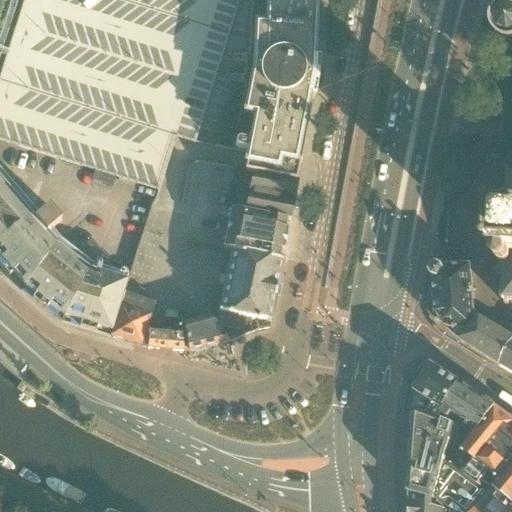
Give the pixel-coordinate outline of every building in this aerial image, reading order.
[(11,0),(0,35),(0,141),(159,192),(176,138),(195,144),(240,0),(11,0)] [(268,0),(267,28),(256,27),(255,58),(251,84),(246,114),(256,116),(251,144),(240,142),(239,142),(237,142),(236,144),(235,145),(235,147),(236,148),(237,150),(239,150),(249,152),(249,154),(247,161),(246,170),(297,180),(298,172),(300,164),(301,164),(309,124),(308,124),(313,98),(315,98),(317,89),(319,79),(319,69),(320,59),(317,59),(319,33),(320,33),(321,0),(268,0)] [(511,2),(509,2),(503,4),(499,6),(496,9),(494,12),(493,16),(492,21),(493,26),(494,31),(496,35),(499,37),(503,39),(507,41),(510,41),(511,41),(511,2)] [(296,183),(297,180),(246,170),(245,173),(254,174),(250,193),(246,213),(289,222),(289,221),(290,222),(294,203),(297,183),(296,183)] [(511,173),(511,174),(510,187),(508,186),(502,195),(502,197),(508,198),(508,203),(506,203),(502,207),(502,213),(500,213),(499,226),(501,229),(500,239),(499,241),(498,254),(500,255),(500,261),(504,265),(505,265),(505,270),(497,270),(497,274),(505,274),(504,282),(506,282),(505,300),(505,305),(508,305),(509,300),(511,300),(511,173)] [(35,220),(0,179),(0,258),(2,261),(0,262),(0,267),(9,278),(13,274),(15,275),(17,278),(23,285),(24,287),(21,291),(61,323),(112,339),(128,286),(127,285),(128,283),(88,270),(57,246),(54,243),(47,234),(61,222),(49,208),(35,220)] [(289,222),(246,213),(217,207),(215,219),(229,221),(225,240),(226,241),(225,249),(241,252),(274,259),(281,260),(283,252),(284,252),(288,231),(287,231),(289,222)] [(281,261),(281,260),(274,259),(241,252),(225,249),(225,250),(232,252),(219,315),(217,324),(214,323),(229,343),(248,335),(254,332),(269,329),(270,325),(271,325),(271,321),(271,320),(272,312),(273,312),(274,308),(273,308),(275,299),(276,299),(276,296),(275,295),(276,290),(277,290),(278,287),(277,287),(279,278),(280,278),(281,274),(280,274),(281,265),(282,265),(283,262),(281,261)] [(476,316),(474,299),(471,267),(444,268),(442,267),(441,267),(440,267),(438,267),(437,267),(436,268),(435,269),(434,271),(434,272),(433,273),(434,275),(435,277),(436,278),(439,316),(440,316),(440,319),(441,322),(443,325),(444,327),(449,331),(475,330),(477,327),(476,316)] [(159,305),(142,300),(145,291),(128,286),(112,339),(142,348),(148,350),(149,350),(159,305)] [(164,323),(167,308),(159,305),(149,350),(185,353),(185,326),(184,326),(184,320),(179,320),(179,326),(164,323)] [(461,342),(470,348),(501,367),(511,346),(511,338),(502,332),(487,323),(476,316),(477,327),(475,330),(449,331),(461,342)] [(229,343),(214,323),(211,318),(185,326),(185,353),(189,353),(228,344),(229,343)] [(511,346),(501,367),(511,373),(511,346)] [(418,412),(439,420),(462,385),(434,367),(418,391),(418,394),(426,399),(418,412)] [(456,427),(477,395),(462,385),(439,420),(455,427),(456,427)] [(476,463),(511,420),(498,409),(477,395),(456,427),(455,427),(451,437),(444,463),(455,470),(466,454),(476,463)] [(417,412),(412,477),(410,505),(425,506),(444,511),(476,511),(480,507),(489,493),(464,476),(455,470),(444,463),(451,437),(455,427),(439,420),(418,412),(417,412)] [(495,490),(511,467),(511,421),(511,420),(476,463),(464,476),(489,493),(492,488),(495,490)] [(511,511),(511,467),(495,490),(492,488),(489,493),(480,507),(486,511),(496,500),(509,510),(507,511),(511,511)]
